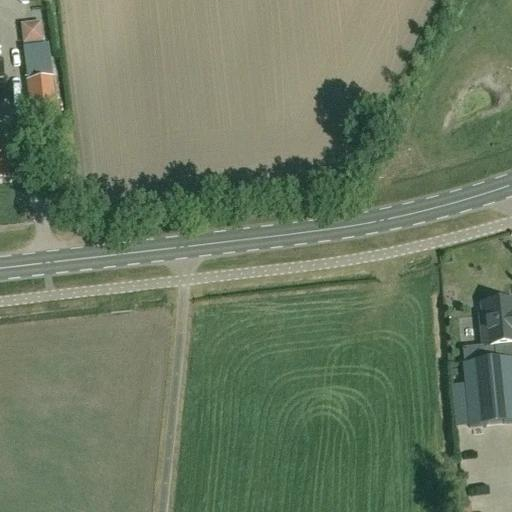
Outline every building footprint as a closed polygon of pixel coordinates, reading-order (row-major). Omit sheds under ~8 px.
[(3,0),(5,23),(17,22),(15,0),(3,0)] [(18,10),(19,18),(41,17),(40,9),(18,10)] [(10,44),(0,46),(0,60),(1,67),(14,64),(10,44)] [(26,82),(30,81),(50,79),(52,79),(48,45),(22,49),(26,82)] [(30,120),(56,117),(52,79),(26,82),(30,120)] [(55,153),(66,151),(76,150),(73,124),(52,127),(55,153)] [(511,346),(511,303),(481,306),(482,317),(479,317),(482,350),(493,348),(495,364),(464,367),(470,428),(511,423),(511,355),(511,347),(511,346)] [(480,443),(481,451),(508,449),(508,441),(480,443)] [(511,463),(502,465),(504,477),(511,476),(511,463)]
